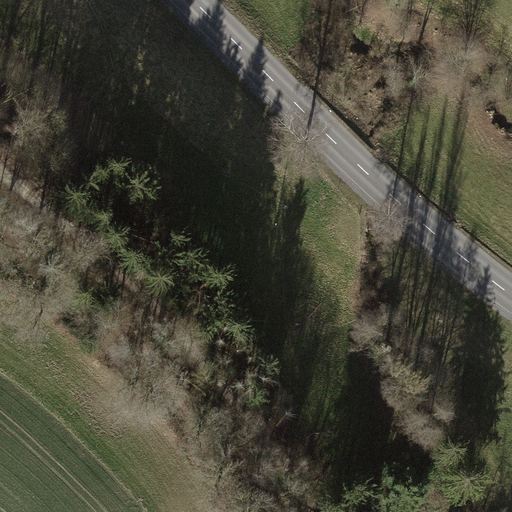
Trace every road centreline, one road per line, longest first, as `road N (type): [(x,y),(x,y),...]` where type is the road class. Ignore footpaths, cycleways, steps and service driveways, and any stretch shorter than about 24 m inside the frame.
road 1 (track): [(0,166),(231,333),(310,511)]
road 2 (tertiary): [(511,293),(393,192),(195,0)]
